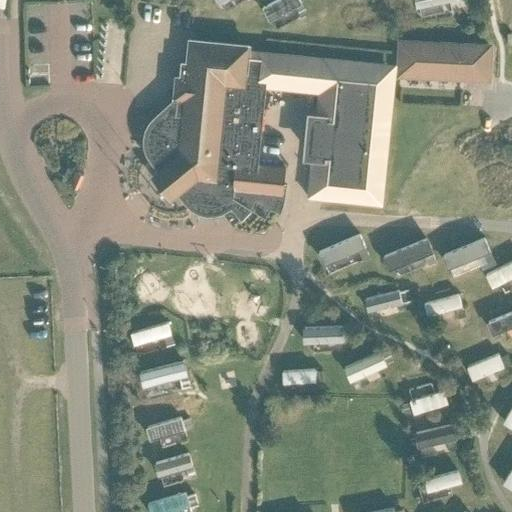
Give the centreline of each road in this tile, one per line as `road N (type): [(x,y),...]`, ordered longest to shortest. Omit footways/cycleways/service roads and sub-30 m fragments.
road 1 (unclassified): [(80,511),(72,331),(53,233)]
road 2 (residential): [(99,217),(103,142),(87,107),(67,99),(43,106),(11,149)]
road 3 (unclassified): [(99,217),(200,237),(297,239)]
